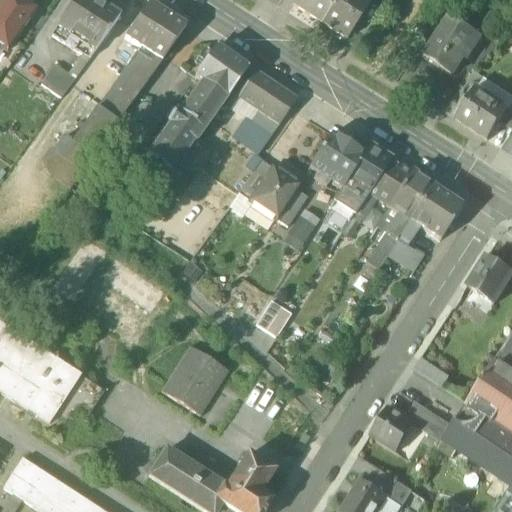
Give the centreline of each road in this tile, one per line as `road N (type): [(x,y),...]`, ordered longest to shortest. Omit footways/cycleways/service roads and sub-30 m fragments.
road 1 (residential): [(501,191),(299,511)]
road 2 (secondary): [(501,191),(199,0)]
road 3 (unknown): [(0,431),(140,511)]
